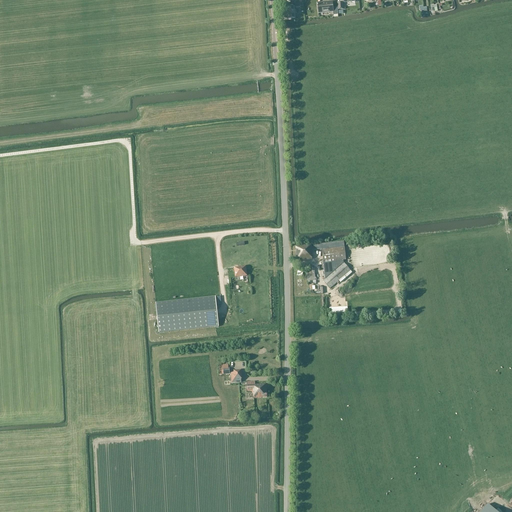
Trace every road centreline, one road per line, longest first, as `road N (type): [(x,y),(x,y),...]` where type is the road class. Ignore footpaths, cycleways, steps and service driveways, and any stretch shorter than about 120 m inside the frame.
road 1 (tertiary): [(286,511),(285,230),(271,0)]
road 2 (track): [(0,156),(127,143),(135,242),(285,230)]
road 3 (track): [(0,144),(279,113)]
